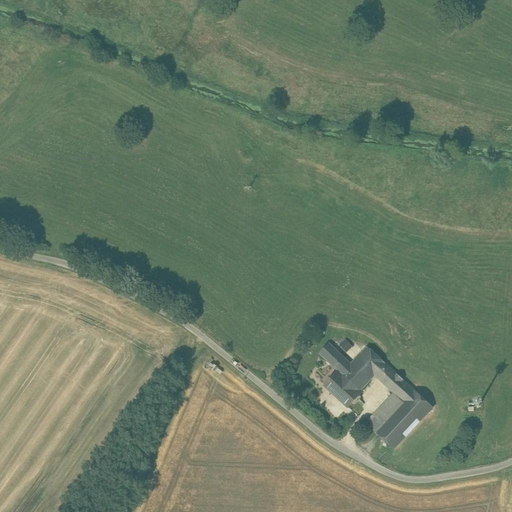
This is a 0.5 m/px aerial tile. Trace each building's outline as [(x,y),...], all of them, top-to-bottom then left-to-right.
[(367,347),(351,364),(329,343),(319,354),(338,372),(360,392),(375,375),(392,391),(392,392),(393,393),(404,403),(415,391),(367,347)] [(404,349),(395,347),(393,355),(403,357),(404,349)] [(360,392),(338,372),(325,386),(348,407),(361,393),(360,392)] [(404,403),(376,433),(394,450),(433,408),(415,391),(404,403)] [(393,393),(365,423),(376,433),(404,403),(393,393)]
